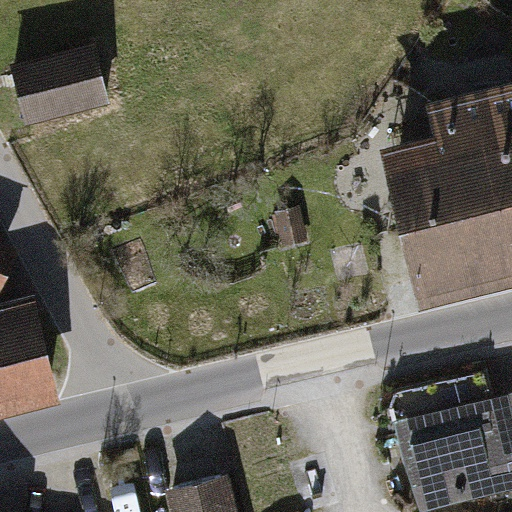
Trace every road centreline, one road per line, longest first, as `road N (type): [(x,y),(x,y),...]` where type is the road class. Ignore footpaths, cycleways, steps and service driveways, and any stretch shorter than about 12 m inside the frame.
road 1 (residential): [(125,409),(0,173)]
road 2 (tertiary): [(314,362),(511,316)]
road 3 (tertiary): [(125,409),(314,362)]
road 4 (residential): [(314,362),(351,511)]
road 5 (tertiary): [(0,440),(125,409)]
